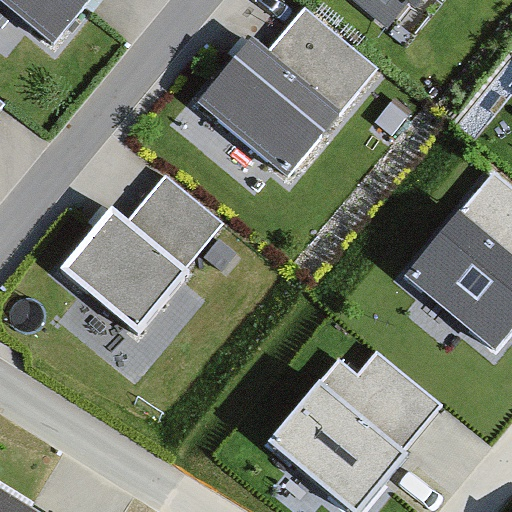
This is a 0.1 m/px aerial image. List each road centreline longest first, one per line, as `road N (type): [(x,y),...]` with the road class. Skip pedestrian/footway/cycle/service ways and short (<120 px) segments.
road 1 (residential): [(0,379),(206,511),(471,511),(511,464)]
road 2 (residential): [(0,240),(197,0)]
